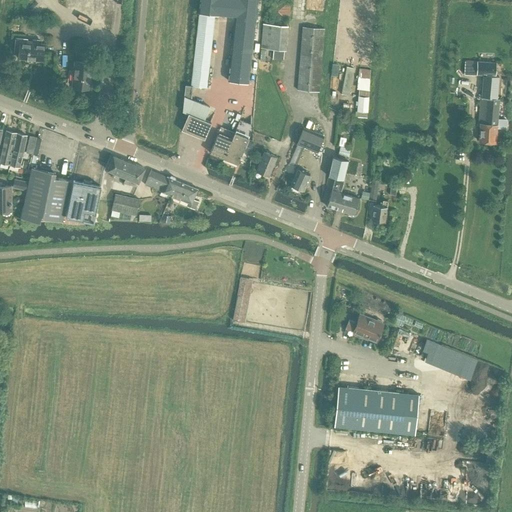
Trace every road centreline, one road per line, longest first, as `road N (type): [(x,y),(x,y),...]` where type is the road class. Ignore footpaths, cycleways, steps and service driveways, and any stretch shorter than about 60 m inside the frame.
road 1 (unknown): [(315,342),(437,383),(457,402),(459,426),(452,459),(432,463),(392,462),(306,433)]
road 2 (unclassified): [(298,511),(322,265),(333,235)]
road 3 (tertiary): [(333,235),(124,148)]
road 4 (tertiary): [(511,308),(333,235)]
road 5 (unknown): [(101,140),(106,51),(53,0)]
road 6 (unclassified): [(124,148),(144,0)]
road 7 (tertiary): [(124,148),(0,99)]
